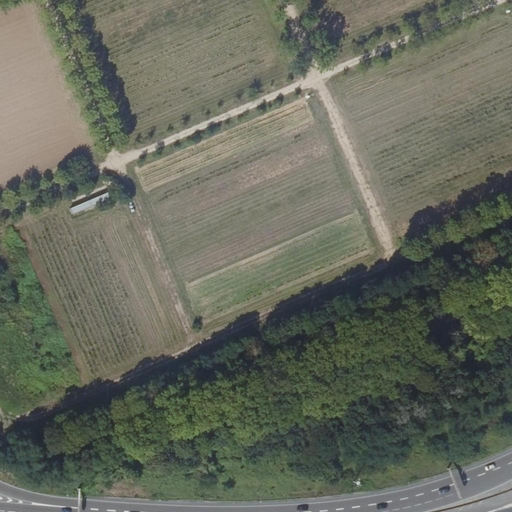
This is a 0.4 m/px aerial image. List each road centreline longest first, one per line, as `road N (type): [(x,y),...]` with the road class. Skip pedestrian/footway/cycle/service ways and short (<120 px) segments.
road 1 (track): [(0,211),(493,0)]
road 2 (track): [(196,351),(45,0)]
road 3 (track): [(395,268),(281,0)]
road 4 (trunk): [(511,462),(385,511)]
